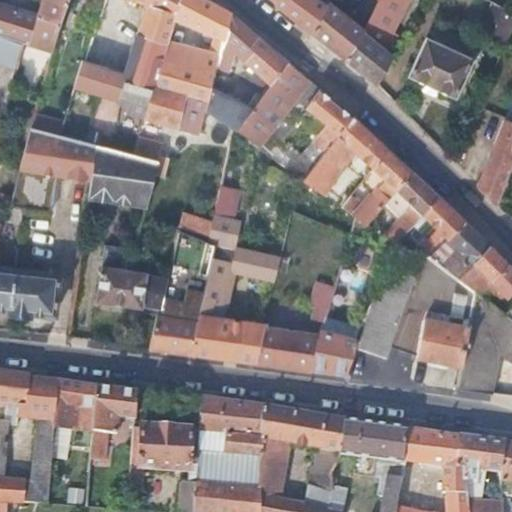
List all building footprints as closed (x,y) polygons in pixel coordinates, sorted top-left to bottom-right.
[(44,0),(38,15),(65,24),(72,0),(44,0)] [(180,0),(132,0),(151,6),(176,13),(180,0)] [(205,0),(180,0),(176,13),(151,6),(142,34),(167,43),(144,119),(200,135),(204,117),(221,128),(225,124),(206,110),(213,77),(216,65),(217,58),(219,58),(230,13),(224,10),(205,0)] [(275,0),(275,3),(310,31),(326,6),(317,0),(275,0)] [(326,6),(310,31),(345,58),(365,29),(335,5),(336,0),(329,0),(328,2),(326,6)] [(412,0),(378,0),(365,29),(345,58),(377,84),(401,40),(395,37),(412,0)] [(0,34),(26,43),(22,57),(52,68),(65,24),(38,15),(1,3),(0,5),(0,34)] [(511,28),(511,9),(506,7),(492,37),(505,43),(511,28)] [(217,58),(216,65),(230,72),(237,53),(247,27),(230,13),(219,58),(217,58)] [(237,53),(271,85),(288,62),(247,27),(237,53)] [(83,65),(77,88),(119,101),(131,115),(144,119),(167,43),(142,34),(130,73),(87,62),(85,61),(83,65)] [(426,37),(409,74),(456,96),(472,58),(426,37)] [(0,63),(17,69),(24,47),(0,39),(0,63)] [(77,62),(83,65),(85,61),(87,62),(93,44),(83,41),(78,55),(79,57),(77,62)] [(236,132),(253,144),(260,149),(273,131),(290,109),(311,82),(288,62),(271,85),(250,113),(236,132)] [(206,110),(225,124),(233,130),(236,132),(250,113),(237,104),(243,95),(213,77),(206,110)] [(299,116),(320,90),(311,82),(290,109),(299,116)] [(273,131),(260,149),(299,178),(302,181),(352,116),(320,90),(299,116),(319,134),(303,154),(273,131)] [(373,168),(389,149),(352,116),(302,181),(321,194),(348,162),(355,153),(373,168)] [(506,122),(482,189),(497,203),(511,167),(511,164),(511,122),(509,121),(506,122)] [(62,138),(33,129),(22,170),(69,176),(93,180),(97,147),(62,138)] [(215,215),(234,219),(253,144),(236,132),(233,130),(215,215)] [(136,149),(160,154),(163,139),(139,134),(136,149)] [(132,156),(97,147),(93,180),(90,198),(147,206),(158,162),(132,156)] [(354,216),(364,223),(395,190),(413,171),(389,149),(373,168),(385,181),(362,206),(354,216)] [(355,153),(348,162),(366,177),(373,168),(355,153)] [(22,170),(10,209),(24,213),(62,218),(69,176),(22,170)] [(408,231),(422,216),(439,197),(413,171),(395,190),(411,203),(397,221),(408,231)] [(341,207),(354,216),(362,206),(349,196),(341,207)] [(424,252),(430,257),(447,239),(464,221),(439,197),(422,216),(438,230),(424,244),(428,248),(424,252)] [(340,215),(333,228),(349,235),(354,216),(341,207),(337,213),(340,215)] [(10,209),(5,223),(22,226),(24,213),(10,209)] [(291,210),(288,224),(308,232),(313,219),(291,210)] [(216,245),(213,259),(233,263),(236,249),(242,221),(234,219),(215,215),(209,243),(216,245)] [(441,265),(458,278),(474,262),(490,246),(464,221),(447,239),(457,250),(441,265)] [(390,241),(395,245),(401,239),(397,235),(390,241)] [(361,338),(357,349),(384,359),(388,348),(405,303),(423,254),(395,245),(367,322),(365,327),(361,338)] [(490,246),(474,262),(491,279),(508,264),(490,246)] [(98,301),(157,311),(161,311),(171,267),(164,265),(161,279),(133,274),(135,265),(122,263),(124,251),(107,248),(98,301)] [(206,292),(203,305),(227,308),(235,276),(274,282),(280,256),(236,249),(233,263),(213,259),(206,292)] [(427,308),(472,317),(477,293),(458,278),(441,265),(430,257),(423,254),(405,303),(427,308)] [(458,278),(477,293),(487,283),(491,279),(474,262),(458,278)] [(491,279),(487,283),(501,297),(505,294),(508,297),(511,292),(511,267),(508,264),(491,279)] [(41,274),(15,272),(10,312),(13,315),(15,317),(29,317),(32,315),(57,317),(61,268),(48,267),(47,270),(42,270),(41,274)] [(0,311),(10,312),(15,272),(0,270),(0,311)] [(319,292),(333,295),(336,285),(322,281),(319,292)] [(156,316),(150,350),(193,356),(203,305),(206,292),(188,289),(180,319),(156,316)] [(324,310),(328,312),(333,295),(319,292),(314,314),(323,316),(324,310)] [(463,366),(458,391),(493,395),(502,355),(511,362),(511,319),(505,314),(504,313),(498,309),(477,293),(472,317),(463,366)] [(405,303),(388,348),(418,357),(427,308),(405,303)] [(503,304),(498,309),(504,313),(508,309),(503,304)] [(203,305),(193,356),(256,364),(263,328),(223,323),(227,308),(203,305)] [(418,357),(463,366),(472,317),(427,308),(418,357)] [(311,327),(323,330),(328,312),(324,310),(323,316),(314,314),(311,327)] [(348,336),(361,338),(365,327),(358,324),(353,322),(348,336)] [(263,328),(256,364),(311,371),(321,335),(263,328)] [(321,335),(311,371),(347,376),(357,349),(361,338),(348,336),(322,333),(321,335)] [(0,372),(0,405),(16,407),(15,417),(36,418),(33,464),(31,484),(0,480),(0,511),(5,511),(6,502),(41,504),(47,505),(50,461),(51,448),(51,445),(56,382),(29,380),(29,376),(0,372)] [(96,387),(56,382),(51,445),(92,449),(96,387)] [(138,392),(96,387),(92,449),(91,465),(98,465),(98,461),(104,462),(107,434),(117,435),(119,420),(136,421),(138,392)] [(192,511),(259,511),(263,406),(201,399),(201,401),(196,466),(195,484),(192,511)] [(303,511),(304,504),(278,499),(288,444),(340,455),(345,420),(263,406),(259,511),(303,511)] [(396,511),(397,507),(405,462),(402,461),(406,429),(345,420),(340,455),(356,457),(354,475),(373,479),(374,475),(380,476),(377,496),(382,497),(379,511),(396,511)] [(188,471),(188,466),(191,430),(142,427),(142,429),(135,429),(131,489),(141,490),(143,469),(188,471)] [(467,511),(466,499),(465,484),(463,469),(455,468),(458,437),(406,429),(402,461),(405,462),(443,469),(443,493),(439,493),(439,499),(446,500),(445,511),(420,511),(397,507),(396,511),(467,511)] [(504,473),(505,443),(505,441),(458,436),(458,437),(455,468),(463,469),(465,484),(485,487),(488,471),(504,473)] [(0,480),(31,484),(33,464),(1,462),(3,437),(0,437),(0,480)] [(511,443),(505,443),(504,473),(502,494),(511,494),(511,443)] [(60,449),(51,448),(50,461),(59,462),(60,449)] [(187,484),(195,484),(196,466),(188,466),(188,471),(187,484)] [(177,511),(192,511),(195,484),(187,484),(183,484),(180,487),(177,511)] [(304,504),(303,511),(336,511),(329,510),(331,492),(307,487),(304,504)] [(466,499),(467,511),(500,511),(502,504),(502,502),(466,499)]
